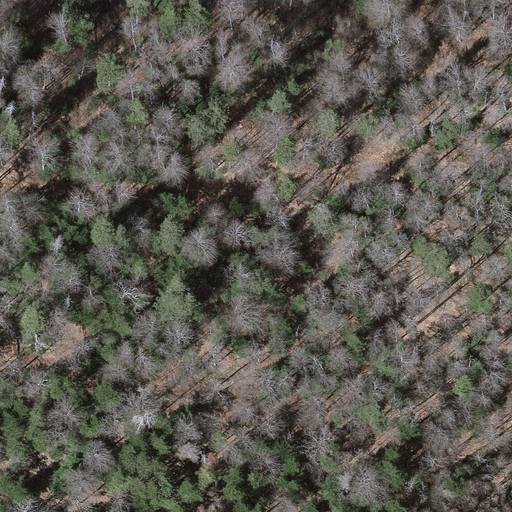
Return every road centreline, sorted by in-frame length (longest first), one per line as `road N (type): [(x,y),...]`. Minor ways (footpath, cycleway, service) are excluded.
road 1 (track): [(0,338),(180,411),(366,440),(511,447)]
road 2 (track): [(0,182),(152,190),(469,164),(511,152)]
